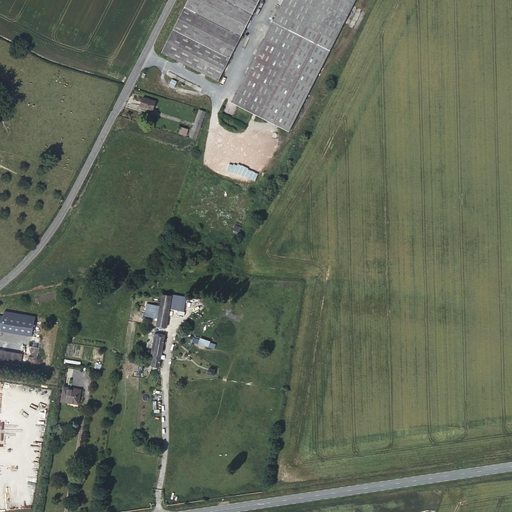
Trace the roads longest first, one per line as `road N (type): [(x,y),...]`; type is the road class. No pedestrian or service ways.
road 1 (tertiary): [(0,288),(32,257),(66,204),(170,0)]
road 2 (primary): [(189,511),(511,465)]
road 3 (unclassified): [(160,511),(165,373),(176,317),(197,306)]
